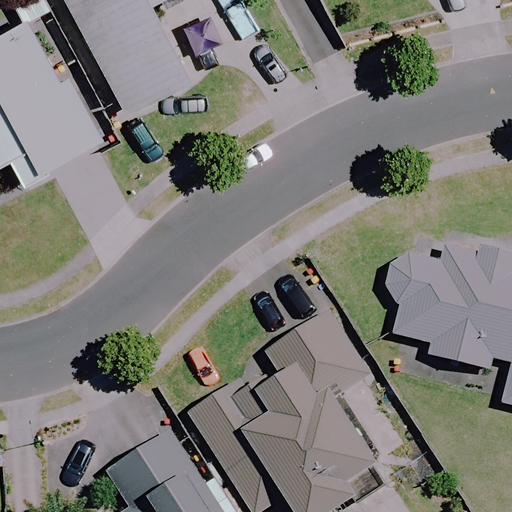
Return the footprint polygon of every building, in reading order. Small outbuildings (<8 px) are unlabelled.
[(61,0),(122,116),(186,84),(146,6),(157,0),(61,0)] [(54,77),(23,20),(0,32),(0,166),(6,164),(18,187),(98,143),(60,73),(54,77)] [(510,379),(503,406),(511,408),(511,266),(504,264),(508,248),(450,234),(442,265),(408,257),(388,269),(383,289),(395,308),(398,309),(392,341),(427,350),(425,358),(490,374),(492,366),(511,371),(510,379)] [(368,380),(325,311),(262,350),(275,371),(192,422),(248,511),(268,511),(285,502),(291,511),(341,511),(358,502),(349,487),(377,470),(334,401),(368,380)] [(217,511),(170,437),(108,476),(130,511),(128,511),(217,511)]
